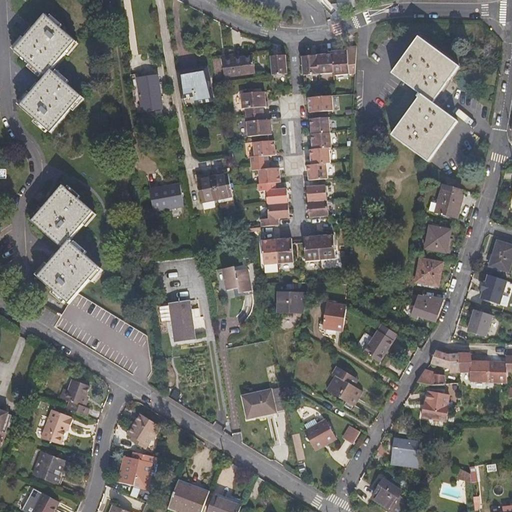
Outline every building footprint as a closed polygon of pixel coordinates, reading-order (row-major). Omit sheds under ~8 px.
[(351,0),(347,2),(342,3),(343,10),(350,8),(365,1),(370,3),(370,0),(351,0)] [(19,100),(48,128),(80,93),(50,65),(76,38),(45,10),(14,45),(44,73),(19,100)] [(392,133),(429,159),(458,118),(432,100),(458,63),(417,34),(391,71),(420,92),(392,133)] [(335,70),(353,68),(354,45),(347,45),(332,47),(332,49),(334,67),(335,70)] [(318,68),(334,67),(332,49),(317,51),(318,68)] [(303,70),(318,68),(317,51),(301,53),(303,70)] [(253,69),(250,53),(244,54),(241,54),(244,71),(253,69)] [(244,71),(241,54),(231,56),(230,55),(225,55),(226,57),(222,58),(225,74),(244,71)] [(270,56),(272,71),(272,75),(287,73),(285,54),(270,56)] [(214,76),(219,74),(222,74),(219,58),(211,60),(214,76)] [(175,71),(182,104),(211,98),(204,65),(175,71)] [(153,77),(128,81),(134,118),(160,114),(153,77)] [(248,103),(249,112),(264,111),(263,104),(266,103),(265,88),(241,92),(241,102),(242,104),(248,103)] [(311,109),(313,109),(332,106),(331,91),(322,92),(309,93),(311,109)] [(264,111),(249,112),(252,133),(269,131),(272,131),(271,116),(264,117),(264,111)] [(314,131),(330,129),(329,113),(314,114),(312,115),(314,131)] [(315,146),(330,144),(332,144),(330,129),(314,131),(315,146)] [(263,167),(264,180),(277,179),(281,179),(280,166),(271,167),(269,153),(276,152),(275,138),(270,138),(257,139),(258,153),(254,153),(255,162),(255,167),(263,167)] [(313,161),(329,160),(332,160),(330,144),(315,146),(312,146),(313,161)] [(321,177),(331,176),(329,160),(313,161),(313,162),(311,162),(312,178),(321,177)] [(196,180),(202,210),(217,208),(215,200),(231,197),(227,174),(196,180)] [(262,188),(268,188),(278,187),(277,179),(264,180),(261,181),(262,188)] [(312,200),(330,197),(329,182),(321,183),(310,184),(312,200)] [(39,279),(69,305),(79,294),(101,268),(72,243),(73,241),(72,240),(96,212),(64,185),(33,221),(65,249),(39,279)] [(458,218),(466,191),(445,185),(437,211),(458,218)] [(268,188),(268,198),(282,195),(290,194),(289,186),(281,186),(278,187),(268,188)] [(153,218),(182,213),(179,193),(161,196),(161,194),(150,196),(153,218)] [(282,195),(282,202),(291,202),(290,194),(282,195)] [(312,200),(314,214),(328,213),(332,212),(330,197),(312,200)] [(270,217),(271,225),(282,224),(281,216),(284,216),(282,202),(269,203),(270,217)] [(291,202),(282,202),(284,216),(292,215),(291,202)] [(451,228),(447,227),(432,224),(429,224),(425,246),(450,250),(453,234),(450,233),(451,228)] [(322,232),(325,256),(341,254),(338,231),(322,232)] [(308,234),(309,239),(311,257),(325,256),(322,232),(308,234)] [(282,240),(283,261),(297,259),(296,241),(295,236),(282,237),(282,240)] [(267,262),(283,261),(282,240),(266,242),(267,262)] [(511,273),(511,268),(511,244),(498,241),(490,267),(511,273)] [(415,281),(416,281),(435,285),(438,285),(442,262),(419,258),(415,281)] [(154,259),(154,267),(199,267),(199,259),(154,259)] [(235,289),(236,298),(244,296),(244,292),(252,291),(247,269),(235,271),(234,267),(223,269),(227,291),(235,289)] [(479,297),(498,303),(505,279),(486,273),(484,281),(482,281),(479,289),(481,290),(479,297)] [(443,302),(418,296),(413,319),(418,320),(419,317),(438,322),(443,302)] [(306,315),(308,298),(280,297),(279,314),(306,315)] [(343,330),(347,312),(347,303),(327,302),(323,329),(327,329),(336,330),(343,330)] [(175,312),(182,350),(201,347),(193,308),(175,312)] [(493,317),(475,312),(469,333),(486,338),(493,317)] [(395,334),(379,324),(361,354),(377,363),(395,334)] [(335,338),(336,330),(327,329),(326,337),(335,338)] [(446,355),(438,351),(433,365),(447,369),(448,373),(458,372),(457,353),(446,355)] [(504,379),(504,371),(504,363),(487,363),(487,361),(476,360),(469,360),(469,354),(457,353),(458,372),(470,372),(471,381),(504,379)] [(361,392),(352,386),(347,384),(351,377),(333,368),(330,375),(333,377),(325,392),(352,407),(361,392)] [(434,372),(427,370),(418,383),(433,384),(434,375),(434,372)] [(444,376),(434,375),(433,384),(444,384),(444,376)] [(73,401),(70,408),(90,415),(92,408),(87,407),(91,397),(88,396),(93,385),(75,379),(71,391),(68,400),(73,401)] [(63,398),(68,400),(71,391),(67,389),(63,398)] [(446,421),(447,408),(448,405),(447,404),(448,395),(426,391),(424,402),(423,406),(421,406),(419,417),(446,421)] [(282,420),(291,418),(286,396),(247,404),(252,428),(263,426),(262,423),(282,420)] [(0,431),(7,434),(13,415),(0,410),(0,431)] [(55,410),(47,432),(66,439),(70,430),(72,431),(76,420),(74,419),(74,417),(55,410)] [(142,440),(140,443),(147,447),(152,439),(154,440),(163,426),(142,413),(130,433),(134,435),(142,440)] [(282,424),(282,420),(262,423),(263,426),(263,428),(282,424)] [(308,438),(318,432),(316,427),(305,433),(308,438)] [(326,428),(318,432),(308,438),(305,440),(316,458),(337,446),(326,428)] [(354,443),(361,431),(355,428),(348,440),(354,443)] [(298,460),(305,459),(300,433),(293,435),(298,460)] [(417,459),(418,446),(395,444),(394,466),(419,468),(419,459),(417,459)] [(153,454),(134,450),(132,457),(125,456),(119,481),(133,483),(133,485),(141,487),(141,483),(144,480),(148,481),(151,473),(149,473),(152,461),(153,454)] [(65,472),(67,473),(69,474),(73,462),(47,453),(41,469),(38,467),(35,476),(59,485),(65,472)] [(158,462),(152,461),(149,473),(151,473),(154,474),(158,462)] [(472,487),(471,475),(458,469),(458,483),(472,487)] [(195,511),(203,511),(211,491),(180,478),(171,503),(195,511)] [(384,484),(381,490),(383,492),(377,503),(390,511),(393,511),(403,496),(384,484)] [(19,506),(24,508),(33,490),(29,487),(19,506)] [(383,492),(381,490),(374,501),(377,503),(383,492)] [(243,506),(245,499),(235,495),(233,499),(218,493),(216,497),(243,506)] [(55,511),(60,504),(43,496),(35,511),(55,511)] [(240,511),(243,506),(216,497),(210,511),(240,511)]
